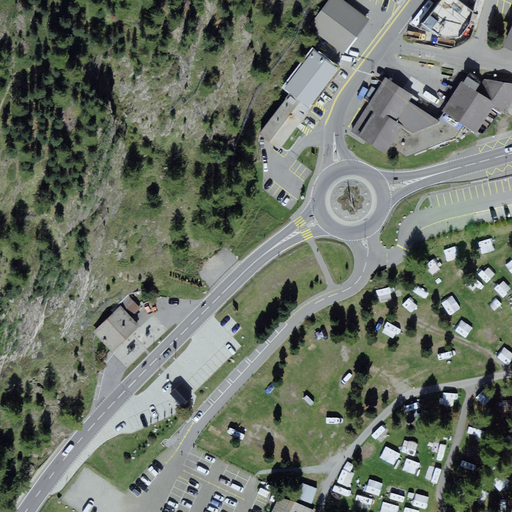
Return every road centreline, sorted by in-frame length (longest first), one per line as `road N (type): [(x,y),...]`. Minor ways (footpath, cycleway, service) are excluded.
road 1 (primary): [(27,511),(171,342),(272,247),(322,217)]
road 2 (residential): [(339,169),(336,107),(383,46)]
road 3 (primary): [(383,191),(511,153)]
road 4 (residential): [(383,46),(511,67)]
